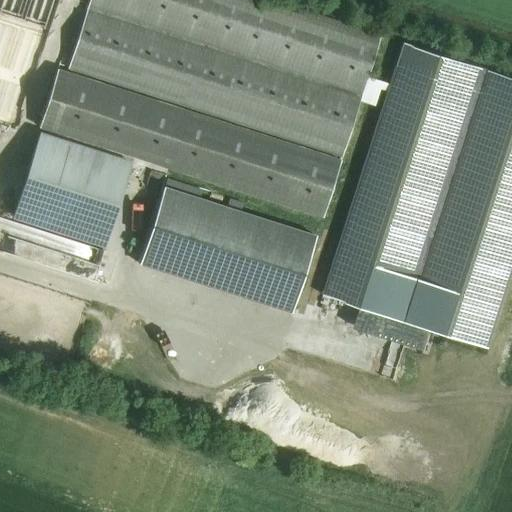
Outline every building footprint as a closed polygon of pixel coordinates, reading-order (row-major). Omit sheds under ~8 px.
[(0,0),(0,122),(23,129),(64,0),(0,0)] [(342,157),(381,35),(272,0),(89,0),(68,68),(342,157)] [(390,84),(367,77),(360,101),(375,106),(380,89),(387,92),(322,296),(489,348),(511,276),(511,77),(403,43),(390,84)] [(72,73),(57,69),(39,126),(53,131),(323,218),(341,160),(72,73)] [(105,248),(133,162),(40,132),(12,218),(105,248)] [(290,319),(315,243),(162,195),(138,271),(290,319)] [(398,338),(390,373),(402,376),(410,341),(398,338)]
